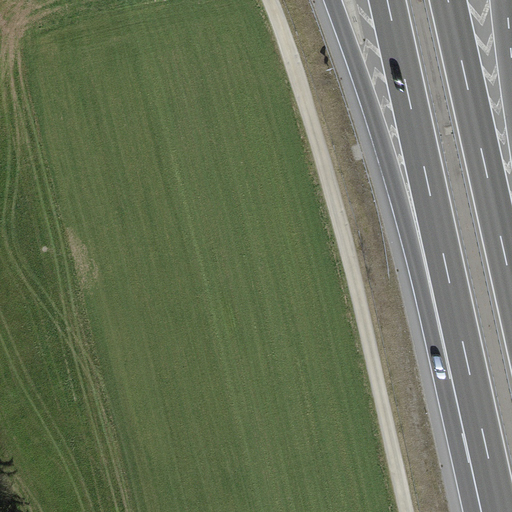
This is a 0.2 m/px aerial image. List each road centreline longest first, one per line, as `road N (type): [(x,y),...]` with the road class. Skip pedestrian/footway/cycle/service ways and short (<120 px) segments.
road 1 (track): [(268,0),(348,250),(407,511)]
road 2 (motorway): [(333,0),(480,414)]
road 3 (motorway): [(387,0),(480,414)]
road 4 (motorway): [(511,284),(448,0)]
